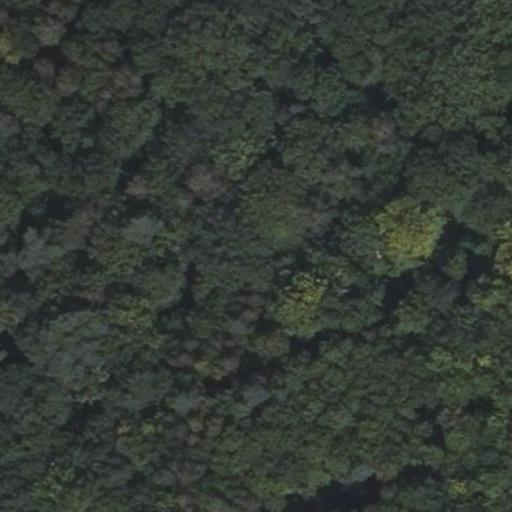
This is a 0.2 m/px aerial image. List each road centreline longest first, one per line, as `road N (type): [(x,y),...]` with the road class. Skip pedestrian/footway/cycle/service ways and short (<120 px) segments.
road 1 (track): [(205,213),(40,511)]
road 2 (track): [(205,213),(511,272)]
road 3 (track): [(205,213),(376,0)]
road 4 (track): [(205,213),(0,183)]
